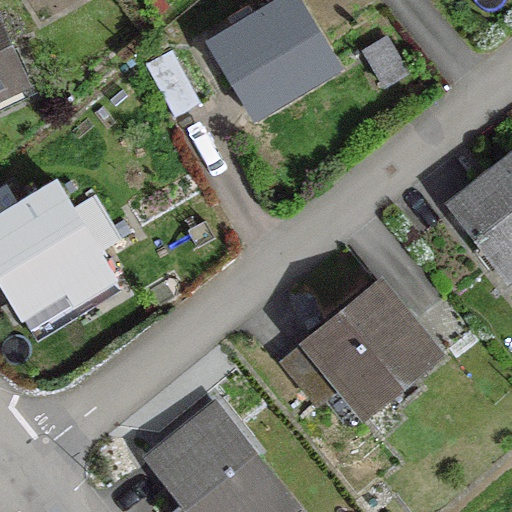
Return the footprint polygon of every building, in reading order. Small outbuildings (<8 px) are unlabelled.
[(291,0),(278,0),(206,44),(247,112),(329,63),(291,0)] [(381,88),(403,75),(382,40),(360,54),(381,88)] [(0,89),(16,83),(0,49),(0,89)] [(197,105),(168,52),(142,66),(171,119),(197,105)] [(511,264),(511,159),(449,209),(500,274),(511,264)] [(53,185),(0,216),(0,286),(17,314),(61,288),(55,278),(95,255),(53,185)] [(434,358),(373,283),(302,342),(303,343),(278,363),(313,406),(338,386),(362,417),(434,358)] [(144,459),(185,511),(287,511),(292,508),(211,406),(144,459)]
